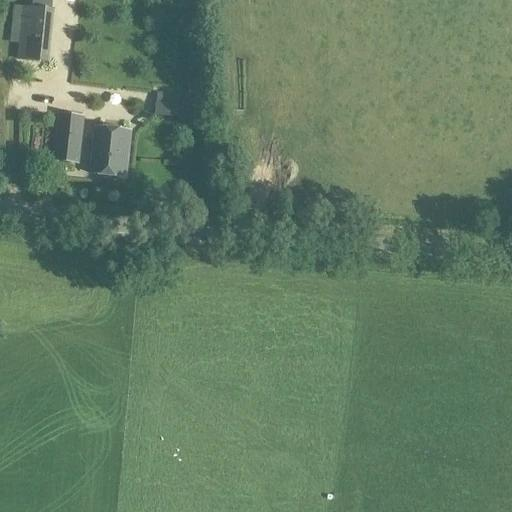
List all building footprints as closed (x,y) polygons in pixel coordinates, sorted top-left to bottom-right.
[(34,0),(33,8),(52,10),(53,0),(34,0)] [(23,7),(19,44),(17,61),(47,64),(52,10),(33,8),(23,7)] [(155,116),(191,121),(194,98),(158,94),(155,116)] [(78,164),(82,120),(64,119),(60,162),(77,164),(78,164)] [(131,134),(95,131),(92,176),(127,179),(131,134)] [(232,147),(221,147),(221,158),(232,158),(232,147)]
